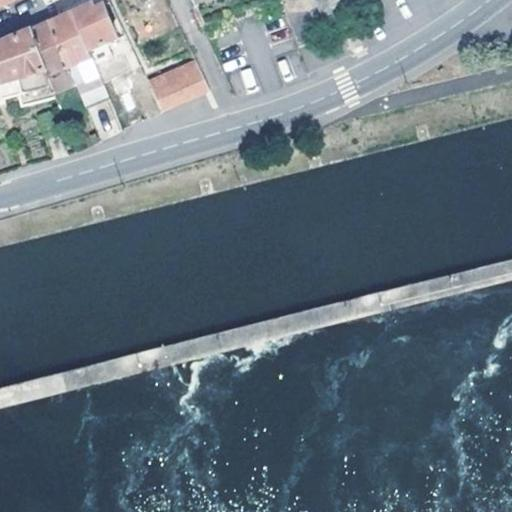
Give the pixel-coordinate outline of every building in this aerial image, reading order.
[(0,0),(0,8),(7,6),(9,9),(13,7),(11,3),(18,0),(0,0)] [(325,17),(350,7),(346,0),(328,0),(319,3),(325,17)] [(87,7),(76,13),(93,52),(117,41),(122,39),(108,5),(99,9),(96,3),(87,7)] [(352,25),(357,23),(350,7),(325,17),(332,34),(352,25)] [(91,110),(113,100),(98,63),(93,52),(76,13),(66,17),(54,23),(63,44),(81,84),(81,86),(85,96),(91,110)] [(58,93),(81,84),(63,44),(54,23),(45,27),(34,32),(47,64),(55,86),(58,93)] [(29,93),(55,86),(47,64),(34,32),(25,37),(12,42),(0,47),(0,72),(5,83),(24,78),(29,93)] [(122,52),(134,47),(129,36),(122,39),(117,41),(122,52)] [(159,98),(207,72),(193,44),(145,69),(148,76),(159,98)] [(62,105),(85,96),(81,86),(81,84),(58,93),(62,105)] [(55,114),(42,119),(51,144),(64,138),(55,114)]
